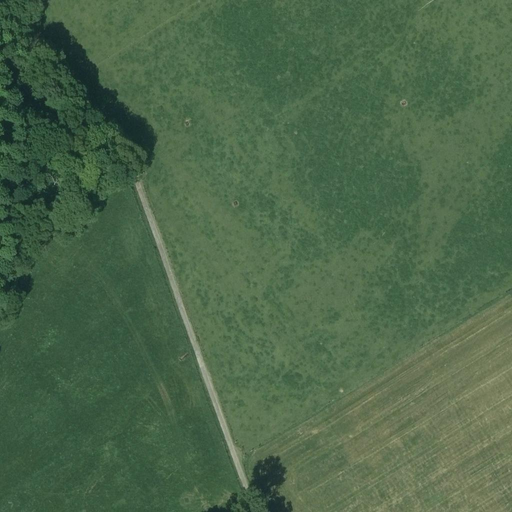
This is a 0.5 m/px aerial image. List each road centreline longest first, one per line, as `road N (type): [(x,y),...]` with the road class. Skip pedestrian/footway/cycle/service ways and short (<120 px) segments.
road 1 (track): [(256,511),(132,167),(39,53),(36,0)]
road 2 (unknown): [(132,167),(49,241),(18,283),(0,329)]
